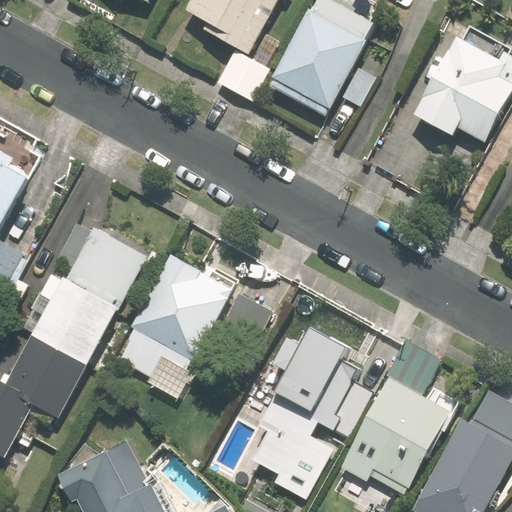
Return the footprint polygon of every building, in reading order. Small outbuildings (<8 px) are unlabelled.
[(196,0),(191,10),(213,22),(208,29),(252,53),(281,0),(196,0)] [(375,22),(336,0),(320,0),(316,10),(313,8),(275,75),(279,78),(274,87),(326,115),(331,106),(333,108),(370,40),(366,39),(375,22)] [(463,39),(420,117),(458,138),(463,129),(490,144),(511,103),(511,48),(476,29),(469,42),(463,39)] [(268,66),(282,41),(268,33),(255,58),(238,49),(219,82),(255,101),(273,68),(268,66)] [(364,70),(348,98),(365,107),(381,80),(364,70)] [(17,160),(0,149),(0,288),(8,293),(29,255),(0,239),(0,231),(30,176),(13,167),(17,160)] [(92,233),(80,226),(34,309),(37,310),(28,328),(35,333),(7,384),(0,380),(0,454),(6,458),(36,403),(59,416),(118,310),(119,311),(149,258),(95,228),(92,233)] [(197,363),(236,292),(174,259),(136,328),(137,330),(120,360),(135,368),(137,364),(142,367),(150,354),(161,360),(169,347),(197,363)] [(255,347),(275,312),(242,294),(223,329),(255,347)] [(336,349),(306,333),(301,342),(287,334),(271,363),(285,371),(267,403),(269,404),(257,425),(266,430),(250,458),(277,474),(273,480),(305,498),(333,447),(310,434),(317,421),(332,429),(365,370),(334,353),(336,349)] [(411,489),(453,412),(425,396),(444,362),(408,342),(389,376),(395,379),(345,468),(368,481),(371,476),(404,494),(409,487),(411,489)] [(486,511),(511,466),(511,439),(468,415),(417,506),(427,511),(486,511)] [(148,479),(129,443),(110,453),(109,450),(61,475),(74,501),(79,499),(85,511),(180,511),(160,472),(148,479)] [(214,511),(235,511),(231,503),(214,511)]
